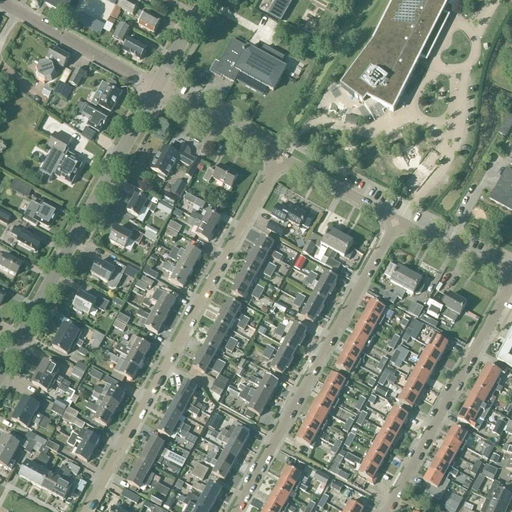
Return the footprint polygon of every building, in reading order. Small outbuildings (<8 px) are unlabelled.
[(72,0),(49,0),(46,6),(64,16),(72,0)] [(133,16),(139,6),(128,0),(121,0),(117,7),(133,16)] [(293,0),(269,0),(271,1),(271,0),(276,0),(268,16),(281,23),(293,0)] [(395,0),(374,43),(340,88),(364,105),(369,112),(378,105),(386,109),(393,113),(421,58),(427,61),(449,17),(443,14),(446,7),(447,6),(451,0),(395,0)] [(145,15),(139,12),(137,17),(142,20),(139,27),(154,35),(160,23),(145,15)] [(80,25),(85,16),(80,13),(76,22),(80,25)] [(80,25),(85,28),(90,19),(85,16),(80,25)] [(90,30),(95,21),(90,19),(85,28),(90,30)] [(116,22),(109,19),(106,26),(112,29),(116,22)] [(90,30),(95,33),(100,24),(95,21),(90,30)] [(100,24),(95,33),(100,36),(105,27),(100,24)] [(127,46),(123,52),(140,61),(146,49),(127,39),(131,31),(120,25),(113,39),(124,45),(127,46)] [(216,63),(210,73),(216,76),(217,74),(226,79),(234,83),(235,82),(240,73),(272,91),(273,92),(286,70),(280,67),(284,59),(264,48),(260,56),(247,49),(236,43),(235,43),(233,41),(233,42),(220,65),(216,63)] [(53,49),(47,60),(63,69),(70,58),(53,49)] [(47,64),(40,66),(37,72),(39,79),(45,82),(52,80),(55,74),(53,67),(47,64)] [(84,74),(77,70),(69,84),(77,88),(84,74)] [(106,85),(103,83),(91,105),(96,108),(98,106),(111,114),(122,94),(115,90),(116,87),(115,85),(110,82),(108,82),(106,85)] [(72,90),(59,83),(53,93),(67,101),(72,90)] [(53,91),(46,87),(41,95),(49,99),(53,91)] [(108,119),(96,113),(96,111),(85,105),(81,111),(84,113),(82,115),(90,120),(87,127),(99,134),(103,127),(108,119)] [(499,134),(506,137),(511,125),(511,116),(509,115),(499,134)] [(358,119),(346,116),(345,123),(356,126),(358,119)] [(73,128),(78,121),(73,118),(68,125),(73,128)] [(96,134),(86,128),(81,136),(91,142),(96,134)] [(56,176),(55,177),(71,186),(82,167),(66,158),(65,158),(64,157),(71,143),(55,134),(48,148),(52,150),(40,173),(51,179),(53,175),(56,176)] [(176,155),(164,148),(157,160),(155,159),(150,170),(158,174),(157,177),(164,181),(165,178),(167,179),(178,160),(180,162),(190,168),(185,176),(191,179),(200,163),(195,160),(194,160),(187,156),(189,151),(186,150),(187,149),(182,145),(176,155)] [(492,196),(490,200),(511,212),(511,162),(511,164),(511,165),(511,172),(507,170),(492,196)] [(212,178),(231,189),(238,176),(221,167),(216,174),(209,170),(203,181),(208,184),(212,178)] [(187,186),(177,181),(170,193),(180,199),(187,186)] [(31,191),(14,182),(9,190),(26,200),(31,191)] [(177,200),(166,194),(162,202),(173,208),(177,200)] [(197,201),(186,195),(183,200),(194,206),(197,201)] [(136,197),(127,212),(138,219),(139,219),(138,222),(142,224),(149,211),(154,214),(157,208),(136,197)] [(57,213),(46,207),(44,210),(30,203),(21,220),(36,228),(38,224),(48,229),(57,213)] [(172,209),(161,203),(158,209),(169,215),(172,209)] [(304,216),(288,207),(286,212),(278,208),(272,219),(277,222),(275,225),(271,222),(267,230),(281,238),(288,224),(299,229),(302,224),(309,228),(315,217),(306,213),(304,216)] [(11,217),(0,210),(0,222),(6,226),(11,217)] [(190,219),(214,232),(221,221),(208,214),(205,220),(193,213),(190,219)] [(208,243),(214,232),(190,219),(188,224),(199,230),(196,236),(208,243)] [(182,228),(171,222),(168,229),(178,234),(182,228)] [(18,239),(16,243),(35,253),(41,242),(14,227),(10,235),(18,239)] [(117,229),(110,243),(125,251),(130,241),(139,246),(144,237),(134,231),(131,237),(117,229)] [(178,235),(168,230),(165,236),(175,241),(178,235)] [(321,264),(325,266),(342,237),(330,230),(321,246),(328,250),(321,264)] [(342,237),(325,266),(337,273),(341,266),(333,262),(337,255),(344,259),(349,251),(353,243),(342,237)] [(256,250),(268,256),(279,263),(282,257),(270,251),(274,245),(262,239),(256,250)] [(315,247),(307,242),(302,253),(309,258),(315,247)] [(171,254),(195,267),(201,256),(189,249),(186,255),(174,249),(171,254)] [(268,256),(256,250),(250,261),(261,267),(268,256)] [(353,253),(349,251),(344,259),(348,261),(353,253)] [(177,257),(171,254),(168,259),(175,262),(177,257)] [(21,266),(3,256),(3,257),(0,255),(0,269),(15,277),(21,266)] [(306,261),(300,257),(294,269),(300,272),(306,261)] [(178,264),(174,270),(189,278),(195,267),(183,260),(180,265),(178,264)] [(261,267),(250,261),(244,272),(255,278),(261,267)] [(92,276),(108,285),(109,288),(112,290),(116,289),(126,269),(115,263),(112,270),(99,263),(92,276)] [(441,275),(446,265),(441,263),(436,273),(441,275)] [(189,278),(174,270),(165,265),(162,270),(174,276),(171,282),(183,289),(189,278)] [(269,265),(266,270),(274,274),(276,268),(269,265)] [(398,269),(390,265),(384,277),(392,281),(390,284),(397,288),(393,296),(387,293),(383,299),(393,305),(397,298),(397,299),(410,274),(399,268),(398,269)] [(152,268),(147,266),(142,274),(155,281),(158,276),(150,271),(152,268)] [(274,274),(266,270),(263,275),(271,279),(274,274)] [(255,278),(244,272),(238,283),(249,289),(255,278)] [(311,273),(308,278),(315,282),(318,277),(311,273)] [(320,285),(331,291),(337,280),(326,274),(320,285)] [(410,274),(397,299),(401,301),(406,292),(413,296),(414,295),(416,296),(421,295),(424,288),(423,283),(421,282),(422,281),(410,274)] [(140,283),(148,287),(151,289),(154,284),(143,278),(140,283)] [(312,288),(315,282),(308,278),(305,284),(312,288)] [(145,293),(148,287),(140,283),(139,282),(135,288),(145,293)] [(249,289),(238,283),(231,294),(243,301),(249,289)] [(331,291),(320,285),(313,296),(325,302),(331,291)] [(257,286),(254,292),(261,296),(264,290),(257,286)] [(261,296),(254,292),(251,297),(258,301),(261,296)] [(74,309),(73,311),(81,315),(82,313),(88,316),(93,307),(104,313),(109,304),(98,298),(95,303),(81,295),(74,309)] [(149,295),(146,300),(152,304),(157,306),(170,313),(176,302),(163,295),(160,301),(149,295)] [(295,300),(303,304),(306,299),(298,295),(295,300)] [(325,302),(313,296),(307,307),(319,314),(325,302)] [(438,296),(428,314),(438,319),(440,315),(455,323),(458,317),(459,317),(466,305),(450,296),(448,301),(438,296)] [(149,309),(152,304),(146,300),(143,305),(149,309)] [(300,310),(303,304),(295,300),(293,306),(300,310)] [(223,313),(235,320),(240,322),(247,326),(250,329),(253,323),(238,315),(241,308),(229,302),(223,313)] [(288,308),(276,303),(274,308),(285,314),(288,308)] [(372,303),(366,314),(382,323),(385,318),(381,317),(385,310),(372,303)] [(151,317),(164,324),(170,313),(157,306),(151,317)] [(259,312),(266,317),(270,312),(263,306),(259,312)] [(423,309),(418,306),(412,317),(418,320),(423,309)] [(319,314),(307,307),(301,318),(313,325),(319,314)] [(148,323),(145,329),(157,335),(164,324),(151,317),(139,310),(136,316),(148,323)] [(217,324),(229,331),(235,320),(223,313),(217,324)] [(366,314),(360,325),(373,332),(377,325),(380,327),(382,323),(366,314)] [(130,320),(120,315),(117,320),(127,326),(130,320)] [(409,323),(404,320),(400,326),(405,329),(409,323)] [(127,327),(116,321),(113,328),(123,333),(127,327)] [(247,326),(240,322),(237,328),(244,331),(247,326)] [(217,324),(211,336),(223,342),(229,331),(217,324)] [(277,330),(284,334),(287,328),(280,324),(277,330)] [(58,336),(81,349),(84,344),(78,341),(82,335),(64,325),(58,336)] [(295,325),(289,336),(301,343),(307,332),(295,325)] [(360,325),(354,336),(371,345),(373,340),(370,339),(373,332),(360,325)] [(509,336),(496,360),(511,368),(511,328),(508,336),(509,336)] [(281,339),(284,334),(277,330),(274,335),(281,339)] [(413,332),(408,330),(405,336),(410,338),(413,332)] [(105,338),(95,333),(91,339),(101,345),(105,338)] [(428,348),(442,356),(448,345),(431,335),(428,340),(432,342),(428,348)] [(75,346),(58,336),(52,348),(67,356),(70,350),(72,351),(75,346)] [(205,347),(217,353),(223,342),(211,336),(205,347)] [(295,354),(301,343),(289,336),(283,347),(295,354)] [(354,336),(348,347),(361,354),(365,347),(368,349),(371,345),(354,336)] [(396,345),(400,339),(395,336),(391,342),(396,345)] [(410,338),(405,336),(402,342),(406,344),(410,338)] [(132,353),(144,360),(150,348),(139,342),(139,340),(133,337),(129,344),(123,341),(120,347),(132,353)] [(228,345),(235,348),(238,343),(230,339),(228,345)] [(396,345),(391,342),(388,348),(393,351),(396,345)] [(225,350),(232,354),(235,348),(228,345),(225,350)] [(268,346),(265,352),(272,356),(275,350),(268,346)] [(199,358),(223,371),(226,365),(214,359),(217,353),(205,347),(199,358)] [(289,365),(295,354),(283,347),(277,359),(289,365)] [(348,347),(342,357),(359,367),(361,362),(358,360),(361,354),(348,347)] [(419,357),(436,367),(442,356),(428,348),(425,355),(422,353),(419,357)] [(80,349),(78,354),(85,358),(88,353),(81,349),(80,349)] [(401,354),(396,351),(393,357),(398,360),(401,354)] [(269,361),(272,356),(265,352),(262,358),(269,361)] [(126,364),(138,371),(144,360),(132,353),(126,364)] [(132,382),(138,371),(126,364),(109,355),(106,360),(117,366),(111,378),(122,384),(125,378),(132,382)] [(356,371),(359,367),(342,357),(336,368),(349,376),(353,369),(356,371)] [(395,366),(398,360),(393,357),(390,363),(395,366)] [(416,370),(430,378),(436,367),(419,357),(417,362),(420,363),(416,370)] [(220,376),(223,371),(199,358),(193,369),(205,375),(208,369),(220,376)] [(384,367),(388,361),(383,358),(380,364),(384,367)] [(282,376),(289,365),(277,359),(271,370),(282,376)] [(38,373),(55,383),(58,378),(56,377),(59,370),(44,362),(38,373)] [(88,368),(78,363),(75,368),(85,374),(88,368)] [(384,367),(380,364),(376,370),(381,372),(384,367)] [(488,367),(481,378),(498,387),(501,382),(498,381),(501,375),(504,377),(508,370),(496,364),(493,370),(488,367)] [(387,368),(384,373),(389,376),(393,379),(396,373),(387,368)] [(84,375),(75,369),(71,375),(81,380),(84,375)] [(407,379),(424,388),(430,378),(416,370),(413,376),(410,375),(407,379)] [(52,388),(55,383),(38,373),(32,385),(47,393),(50,387),(52,388)] [(381,379),(386,382),(389,376),(384,373),(381,379)] [(332,375),(326,386),(340,394),(343,388),(346,389),(348,385),(332,375)] [(90,377),(88,383),(94,385),(96,379),(90,377)] [(258,381),(251,377),(248,382),(255,386),(258,381)] [(97,388),(94,393),(106,399),(119,406),(125,395),(118,391),(121,386),(106,378),(103,383),(107,385),(104,391),(97,388)] [(266,378),(260,389),(272,395),(278,384),(266,378)] [(475,389),(489,396),(493,389),(496,391),(498,387),(481,378),(475,389)] [(386,382),(381,379),(378,385),(383,387),(386,382)] [(404,392),(418,399),(424,388),(407,379),(405,383),(408,385),(404,392)] [(376,382),(371,380),(368,386),(373,389),(376,382)] [(63,381),(60,385),(68,390),(71,385),(63,381)] [(226,386),(216,381),(209,392),(213,399),(217,403),(220,398),(226,386)] [(176,400),(200,412),(210,418),(213,411),(208,409),(207,410),(203,407),(197,404),(198,402),(192,399),(197,389),(185,383),(176,400)] [(68,390),(60,385),(58,390),(66,394),(68,390)] [(272,395),(260,389),(258,393),(252,390),(252,391),(240,385),(237,390),(243,393),(242,394),(254,400),(266,406),(272,395)] [(326,386),(320,397),(337,406),(339,402),(336,400),(340,394),(326,386)] [(241,393),(230,387),(227,393),(238,399),(241,393)] [(489,396),(475,389),(469,399),(487,409),(490,410),(496,400),(489,396)] [(412,410),(418,399),(404,392),(401,398),(398,396),(395,401),(412,410)] [(95,407),(113,417),(119,406),(106,399),(94,393),(89,404),(95,407)] [(266,406),(242,394),(239,399),(246,402),(245,403),(251,406),(248,411),(260,418),(266,406)] [(320,397),(314,408),(328,416),(331,409),(334,411),(337,406),(320,397)] [(376,400),(371,397),(368,403),(373,405),(376,400)] [(361,398),(357,404),(362,407),(366,401),(361,398)] [(18,410),(48,427),(48,426),(51,422),(36,414),(39,407),(24,399),(18,410)] [(487,409),(469,399),(463,410),(477,418),(479,419),(481,420),(487,409)] [(57,400),(54,406),(65,412),(68,406),(57,400)] [(176,400),(170,411),(182,417),(185,411),(197,418),(200,412),(176,400)] [(113,417),(95,407),(89,404),(86,409),(97,416),(94,421),(107,428),(113,417)] [(362,407),(357,404),(354,410),(359,412),(362,407)] [(62,417),(65,412),(54,406),(51,412),(62,417)] [(68,408),(65,414),(76,420),(79,414),(68,408)] [(314,408),(308,419),(325,428),(328,424),(324,422),(328,416),(314,408)] [(48,426),(48,427),(18,410),(12,421),(27,430),(30,423),(52,435),(55,430),(48,426)] [(385,419),(402,428),(408,417),(394,410),(391,416),(388,415),(385,419)] [(477,418),(463,410),(457,421),(478,432),(480,428),(476,425),(479,419),(477,418)] [(170,411),(164,422),(188,434),(191,429),(179,423),(182,417),(170,411)] [(362,413),(359,419),(364,421),(367,415),(362,413)] [(73,426),(76,420),(65,414),(62,420),(73,426)] [(308,419),(302,430),(316,438),(320,431),(323,432),(325,428),(308,419)] [(364,421),(359,419),(356,425),(361,427),(364,421)] [(383,432),(396,439),(402,428),(385,419),(383,423),(386,425),(383,432)] [(349,420),(346,426),(351,428),(354,422),(349,420)] [(499,421),(495,428),(501,430),(504,424),(499,421)] [(164,422),(158,433),(170,439),(173,433),(185,440),(188,434),(164,422)] [(351,428),(346,426),(342,432),(348,434),(351,428)] [(448,439),(465,448),(467,444),(463,442),(467,436),(454,428),(448,439)] [(501,430),(495,428),(492,434),(497,436),(501,430)] [(220,436),(227,439),(229,434),(223,430),(220,436)] [(316,438),(302,430),(296,441),(313,450),(316,446),(312,444),(316,438)] [(232,442),(244,449),(250,437),(238,431),(232,442)] [(81,446),(93,452),(100,441),(82,432),(79,438),(73,434),(70,439),(76,443),(81,446)] [(210,437),(229,447),(226,453),(238,460),(244,449),(232,442),(227,439),(220,436),(213,432),(210,437)] [(373,441),(390,450),(396,439),(383,432),(379,438),(375,436),(373,441)] [(350,434),(347,440),(352,443),(356,437),(350,434)] [(29,444),(18,438),(15,444),(3,437),(0,443),(2,444),(0,448),(0,465),(11,471),(15,463),(11,461),(19,447),(25,450),(29,444)] [(47,443),(36,437),(33,442),(42,447),(44,448),(47,443)] [(164,446),(152,439),(146,451),(161,458),(182,469),(184,465),(172,459),(173,458),(166,454),(167,453),(162,450),(164,446)] [(448,439),(442,450),(455,457),(459,451),(462,453),(465,448),(448,439)] [(352,443),(347,440),(344,446),(349,449),(352,443)] [(25,450),(24,452),(30,455),(36,444),(30,441),(29,444),(25,450)] [(334,447),(339,450),(342,444),(337,441),(334,447)] [(371,453),(384,461),(390,450),(373,441),(371,445),(374,447),(371,453)] [(60,448),(49,442),(46,448),(57,454),(60,448)] [(495,447),(485,442),(482,448),(486,450),(481,458),(488,461),(495,447)] [(511,456),(511,448),(505,445),(502,452),(511,456)] [(93,452),(81,446),(75,457),(87,464),(93,452)] [(37,462),(42,464),(46,457),(49,451),(44,448),(42,447),(39,453),(41,455),(37,462)] [(339,450),(334,447),(331,453),(336,456),(339,450)] [(442,450),(436,461),(452,470),(455,466),(452,464),(455,457),(442,450)] [(182,469),(146,451),(140,462),(152,468),(154,463),(160,466),(161,465),(167,469),(167,468),(179,474),(182,469)] [(341,451),(338,457),(343,459),(346,454),(341,451)] [(208,458),(214,462),(217,456),(211,453),(208,458)] [(226,453),(220,464),(232,471),(238,460),(226,453)] [(361,463),(378,472),(384,461),(371,453),(367,461),(363,459),(361,463)] [(500,458),(493,455),(490,463),(496,466),(500,458)] [(50,459),(46,457),(42,464),(46,467),(50,459)] [(343,459),(338,457),(335,462),(340,465),(343,459)] [(214,476),(225,482),(232,471),(220,464),(214,462),(208,458),(205,463),(217,470),(214,476)] [(446,481),(450,475),(455,478),(458,473),(452,470),(436,461),(430,472),(443,479),(446,481)] [(152,468),(140,462),(134,473),(158,485),(162,487),(164,482),(149,474),(152,468)] [(482,465),(477,462),(474,468),(478,470),(482,465)] [(27,463),(19,478),(31,484),(38,470),(27,463)] [(336,463),(330,473),(335,475),(340,465),(336,463)] [(376,476),(378,472),(361,463),(359,467),(362,469),(359,475),(368,480),(366,483),(373,487),(379,477),(376,476)] [(67,469),(53,496),(64,502),(72,488),(66,484),(71,474),(76,477),(80,470),(70,464),(67,469)] [(197,464),(194,470),(205,476),(208,470),(197,464)] [(49,476),(42,490),(53,496),(67,469),(63,466),(56,479),(49,476)] [(497,471),(486,466),(484,471),(495,476),(497,471)] [(478,470),(474,468),(470,474),(475,476),(478,470)] [(287,469),(281,480),(298,489),(300,486),(297,484),(301,477),(287,469)] [(38,470),(31,484),(42,490),(49,476),(38,470)] [(202,482),(205,476),(194,470),(191,476),(202,482)] [(495,476),(484,471),(481,477),(493,482),(495,476)] [(443,479),(430,472),(424,483),(429,486),(425,494),(439,502),(447,488),(440,485),(443,479)] [(158,485),(134,473),(128,484),(139,491),(142,485),(148,488),(149,488),(155,491),(158,485)] [(329,480),(316,473),(313,480),(325,487),(329,480)] [(341,473),(338,477),(347,482),(349,477),(341,473)] [(281,480),(275,491),(289,498),(292,492),(296,494),(298,489),(281,480)] [(491,503),(507,510),(511,497),(511,496),(498,490),(500,485),(494,482),(486,500),(491,502),(491,503)] [(343,488),(333,483),(330,489),(340,494),(343,488)] [(470,486),(465,483),(462,490),(466,492),(470,486)] [(195,484),(192,489),(216,502),(222,490),(210,484),(207,489),(201,486),(201,487),(195,484)] [(132,504),(136,497),(124,491),(121,497),(132,504)] [(275,491),(269,502),(286,511),(289,507),(285,505),(289,498),(275,491)] [(189,495),(186,500),(208,511),(210,511),(216,502),(204,495),(200,501),(189,495)] [(164,502),(153,496),(150,502),(161,508),(164,502)] [(324,496),(321,502),(325,504),(329,498),(324,496)] [(456,511),(462,500),(455,496),(449,509),(455,511),(456,511)] [(208,511),(186,500),(182,498),(179,503),(189,509),(193,511),(208,511)] [(505,511),(507,510),(491,503),(491,502),(486,500),(481,511),(505,511)] [(269,502),(264,511),(285,511),(286,511),(269,502)] [(325,504),(321,502),(317,508),(322,510),(325,504)] [(345,511),(362,511),(363,511),(347,502),(344,506),(348,508),(345,511)] [(310,503),(307,509),(312,511),(315,505),(310,503)]
